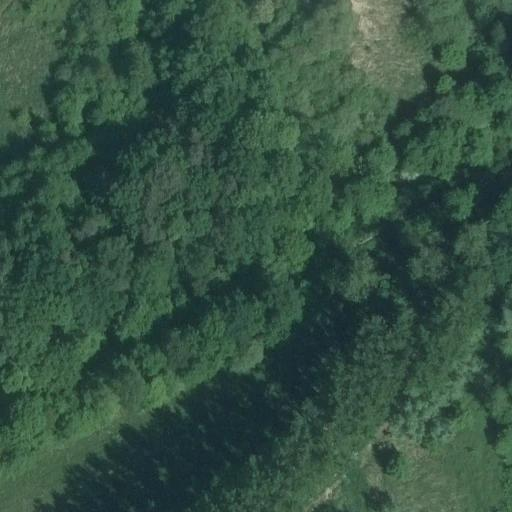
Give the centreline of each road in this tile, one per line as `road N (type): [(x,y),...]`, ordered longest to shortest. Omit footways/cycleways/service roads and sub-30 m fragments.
road 1 (track): [(0,359),(428,144),(511,113)]
road 2 (track): [(511,174),(0,419)]
road 3 (track): [(511,235),(323,477),(280,511)]
